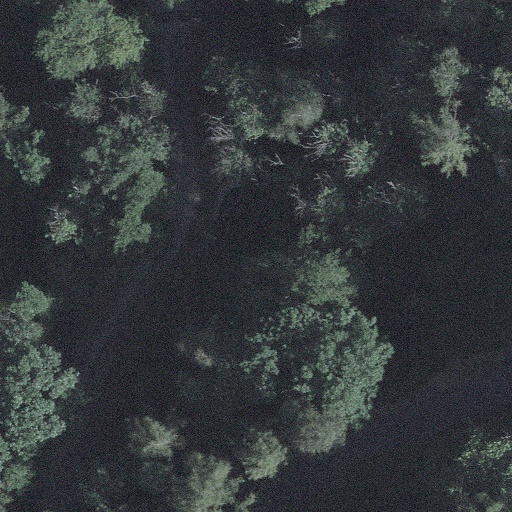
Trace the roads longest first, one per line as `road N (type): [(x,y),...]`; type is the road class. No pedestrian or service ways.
road 1 (track): [(56,511),(89,390),(162,242),(176,196),(180,109),(162,0)]
road 2 (track): [(511,377),(331,452),(277,487),(260,511)]
